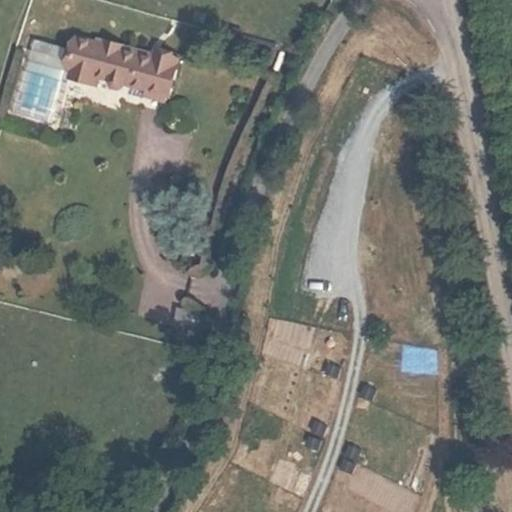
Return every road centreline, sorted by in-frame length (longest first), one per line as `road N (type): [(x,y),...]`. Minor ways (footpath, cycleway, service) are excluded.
road 1 (unclassified): [(163,511),(215,396),(310,90),(366,0)]
road 2 (residential): [(511,317),(444,0)]
